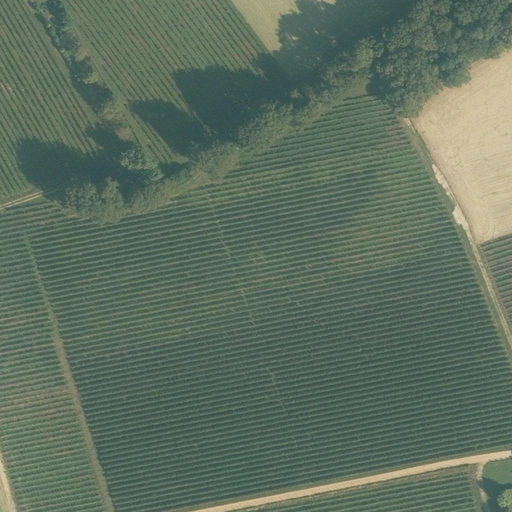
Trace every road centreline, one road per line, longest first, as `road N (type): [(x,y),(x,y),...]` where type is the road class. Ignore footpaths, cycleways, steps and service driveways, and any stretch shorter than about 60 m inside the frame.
road 1 (track): [(0,205),(47,188),(153,182),(425,0)]
road 2 (track): [(511,338),(448,184),(361,41)]
road 3 (track): [(210,511),(511,455)]
